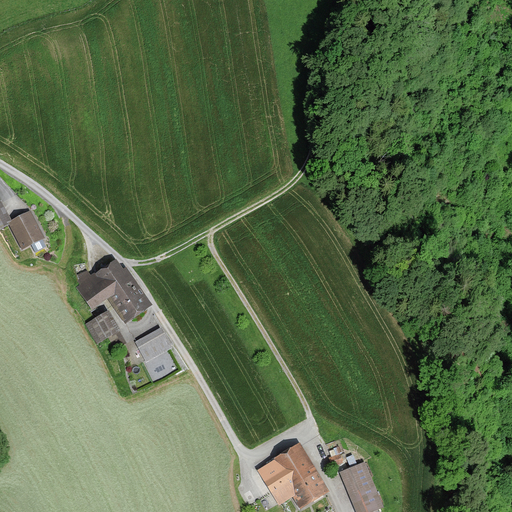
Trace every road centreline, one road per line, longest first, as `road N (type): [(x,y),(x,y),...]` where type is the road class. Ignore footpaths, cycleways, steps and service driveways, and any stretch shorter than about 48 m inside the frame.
road 1 (track): [(124,263),(174,251),(298,175),(310,154),(342,0)]
road 2 (track): [(211,230),(214,253),(306,406),(304,430)]
